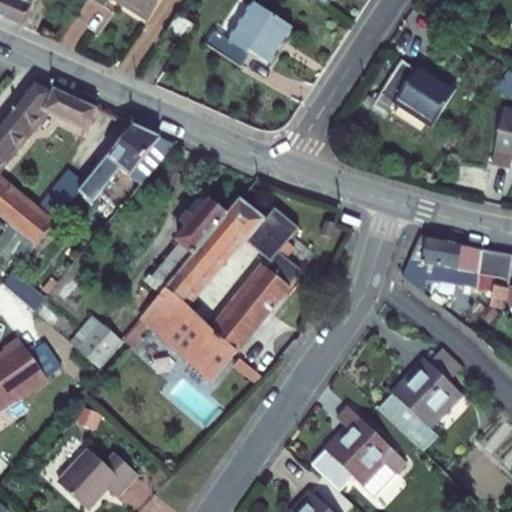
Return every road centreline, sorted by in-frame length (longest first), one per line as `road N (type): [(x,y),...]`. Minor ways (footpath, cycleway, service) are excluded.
road 1 (tertiary): [(285,166),(0,43)]
road 2 (residential): [(211,511),(367,282)]
road 3 (residential): [(285,166),(392,0)]
road 4 (residential): [(367,282),(459,348),(511,406)]
road 5 (tertiary): [(511,232),(390,200)]
